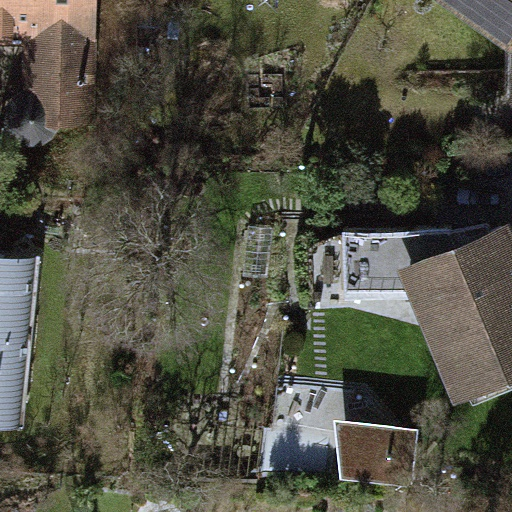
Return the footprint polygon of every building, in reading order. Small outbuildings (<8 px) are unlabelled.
[(95,0),(0,0),(0,49),(94,53),(95,0)] [(511,0),(400,0),(490,69),(511,40),(511,0)] [(511,276),(491,227),(377,277),(440,420),(511,388),(511,276)] [(47,259),(0,257),(0,442),(39,444),(47,259)] [(348,426),(345,476),(414,480),(416,429),(348,426)]
